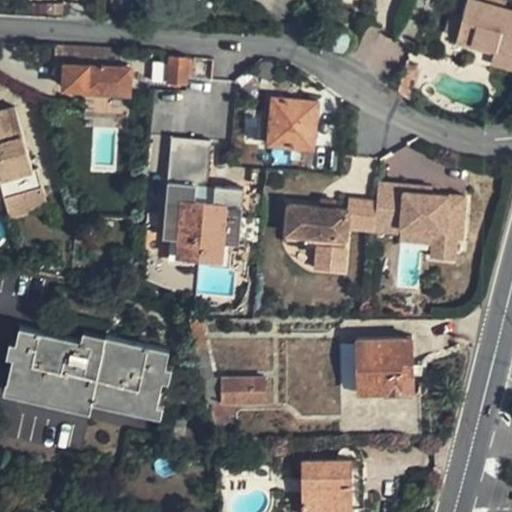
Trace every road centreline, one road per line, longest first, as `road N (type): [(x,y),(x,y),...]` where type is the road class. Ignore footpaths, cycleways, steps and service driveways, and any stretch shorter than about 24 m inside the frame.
road 1 (residential): [(0,29),(300,55),(425,129),(511,142)]
road 2 (unclassified): [(511,301),(453,511)]
